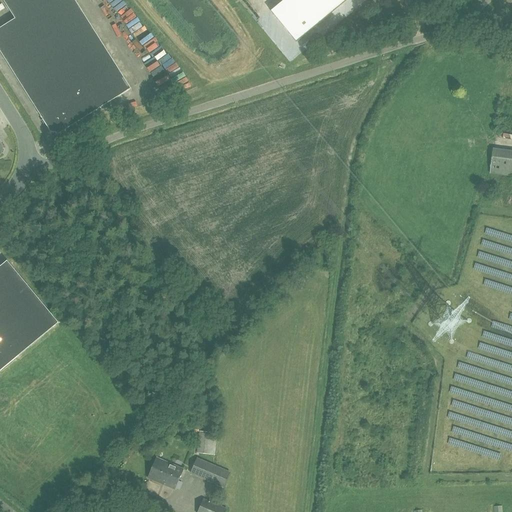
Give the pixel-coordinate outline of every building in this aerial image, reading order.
[(3,0),(15,18),(0,27),(0,50),(51,131),(59,133),(131,88),(75,0),(3,0)] [(305,0),(283,0),(282,1),(295,17),(308,32),(322,21),(305,0)] [(329,0),(305,0),(322,21),(337,9),(329,0)] [(329,0),(337,9),(347,0),(329,0)] [(282,1),(266,15),(279,30),(295,17),(282,1)] [(295,17),(279,30),(292,46),(308,32),(295,17)] [(493,148),(489,174),(504,175),(508,150),(493,148)] [(0,370),(58,322),(7,261),(0,266),(0,370)] [(217,433),(209,432),(199,431),(197,453),(215,455),(217,433)] [(157,457),(148,478),(174,490),(183,469),(157,457)] [(191,473),(223,487),(229,472),(197,458),(191,473)] [(197,511),(225,511),(227,509),(203,499),(197,511)]
